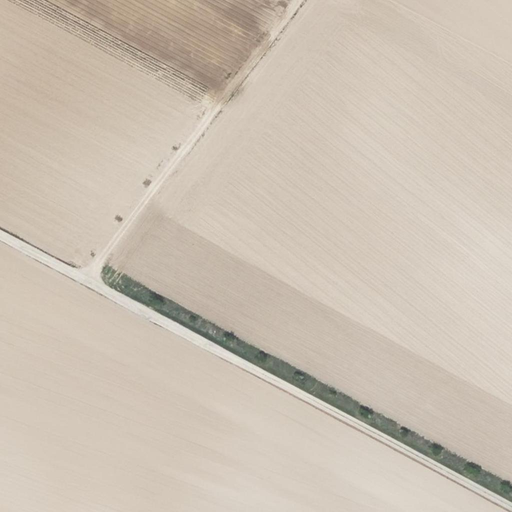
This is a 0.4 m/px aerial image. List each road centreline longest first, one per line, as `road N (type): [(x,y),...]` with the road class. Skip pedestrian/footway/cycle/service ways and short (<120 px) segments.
road 1 (track): [(511,505),(0,232)]
road 2 (track): [(298,0),(85,277)]
